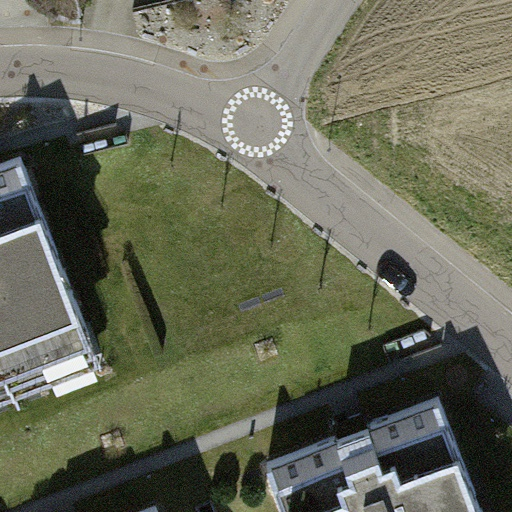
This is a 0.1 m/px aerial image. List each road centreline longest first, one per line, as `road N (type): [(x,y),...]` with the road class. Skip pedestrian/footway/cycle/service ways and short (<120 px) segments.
road 1 (residential): [(511,343),(258,128)]
road 2 (residential): [(258,128),(154,84),(67,69),(0,72)]
road 3 (residential): [(345,0),(258,128)]
